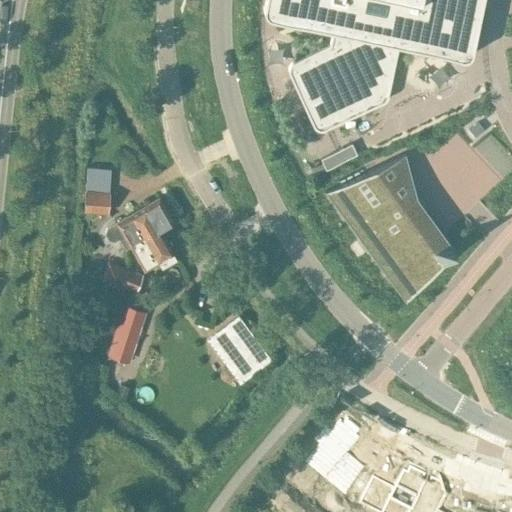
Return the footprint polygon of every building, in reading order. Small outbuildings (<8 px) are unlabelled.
[(265,0),(264,6),(263,9),(264,12),(266,15),(268,17),(271,18),(288,21),(294,22),(314,27),(332,31),(331,37),(330,44),(306,55),(294,60),(292,61),(290,64),(289,65),(288,67),(288,69),(288,71),(289,73),(299,96),(312,122),(313,124),(314,127),(317,129),(319,130),(322,130),(325,129),(327,128),(376,105),(382,103),(384,102),(385,101),(386,99),(387,97),(388,95),(398,45),(399,45),(403,45),(444,54),(460,58),(463,58),(466,57),(469,55),(471,53),(472,50),(482,0),(265,0)] [(352,144),(336,151),(341,162),(357,155),(357,154),(352,144)] [(336,151),(321,158),(326,169),(341,162),(336,151)] [(405,154),(325,191),(405,301),(454,248),(416,196),(399,160),(406,156),(405,154)] [(85,190),(83,210),(107,212),(109,192),(85,190)] [(106,227),(105,233),(109,239),(114,240),(118,238),(124,248),(130,245),(159,228),(172,221),(158,196),(145,204),(116,221),(106,227)] [(159,228),(130,245),(144,269),(157,261),(161,267),(175,259),(171,253),(173,252),(159,228)] [(124,285),(130,270),(119,266),(114,281),(124,285)] [(136,290),(142,275),(130,270),(124,285),(136,290)] [(127,360),(143,311),(124,304),(108,354),(127,360)] [(209,337),(242,381),(275,356),(242,312),(209,337)] [(319,444),(305,461),(344,494),(364,465),(347,451),(360,436),(356,433),(360,428),(347,417),(343,422),(339,419),(331,429),(326,426),(315,439),(319,444)] [(373,475),(359,502),(378,511),(408,511),(425,479),(423,478),(425,474),(409,465),(406,470),(403,468),(394,486),(373,475)] [(428,481),(425,479),(408,511),(445,511),(438,508),(447,491),(443,489),(446,484),(431,476),(428,481)]
